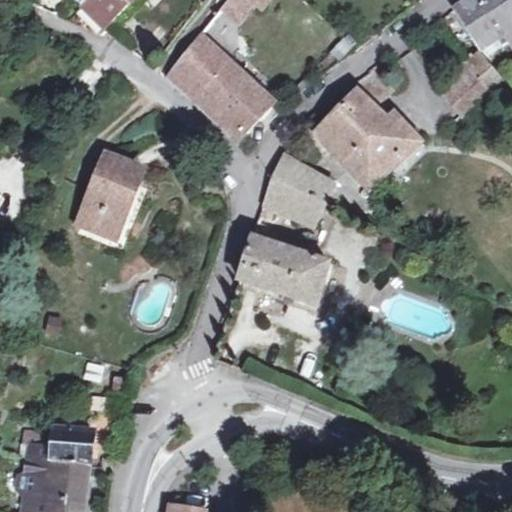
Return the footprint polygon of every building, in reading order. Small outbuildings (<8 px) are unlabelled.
[(87,0),(82,6),(106,29),(130,6),(123,0),(87,0)] [(256,2),(253,0),(230,0),(221,11),(238,24),(256,2)] [(470,32),(491,18),(480,0),(475,0),(456,13),(470,32)] [(480,0),(491,18),(503,37),(506,35),(511,31),(511,1),(511,0),(480,0)] [(483,51),(503,37),(491,18),(470,32),(483,51)] [(233,49),(236,35),(215,31),(213,45),(233,49)] [(240,142),(245,137),(274,104),(200,38),(168,78),(202,105),(219,122),(240,142)] [(481,81),(491,92),(493,91),(500,82),(481,58),(476,61),(474,58),(468,61),(479,75),(483,75),(485,78),(483,79),(481,81)] [(459,120),(469,112),(491,92),(481,81),(483,79),(479,75),(468,61),(456,73),(462,81),(444,98),(459,120)] [(355,88),(359,92),(376,109),(391,92),(372,70),(368,77),(367,78),(355,88)] [(389,123),(376,109),(359,92),(321,132),(372,183),(401,156),(407,161),(422,145),(395,118),(389,123)] [(309,196),(327,204),(336,186),(335,184),(284,157),(279,165),(274,180),(309,196)] [(80,225),(100,234),(106,218),(123,225),(140,184),(144,175),(106,160),(86,207),(88,208),(80,225)] [(265,206),(276,211),(315,229),(327,204),(309,196),(274,180),(265,206)] [(276,211),(265,206),(262,214),(272,219),(276,211)] [(106,218),(100,234),(116,241),(123,225),(106,218)] [(270,227),(259,222),(256,233),(240,278),(317,310),(330,270),(264,241),(270,227)] [(24,458),(89,468),(94,434),(58,430),(54,453),(21,449),(18,457),(24,458)] [(17,508),(16,511),(83,511),(89,468),(24,458),(23,466),(31,467),(26,490),(23,509),(17,508)]
